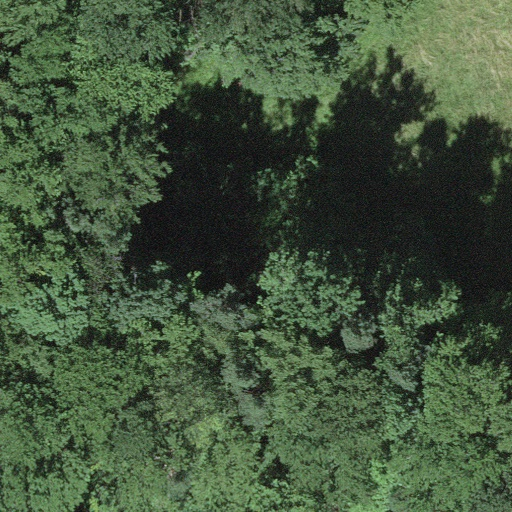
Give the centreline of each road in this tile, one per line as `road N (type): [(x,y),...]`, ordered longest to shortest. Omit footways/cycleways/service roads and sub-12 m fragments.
road 1 (track): [(0,434),(511,507)]
road 2 (track): [(461,0),(511,131)]
